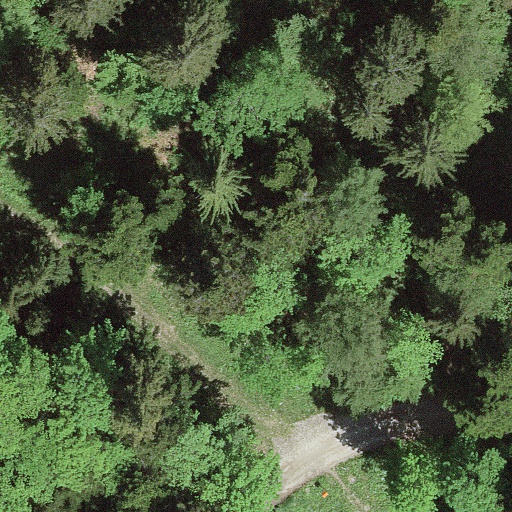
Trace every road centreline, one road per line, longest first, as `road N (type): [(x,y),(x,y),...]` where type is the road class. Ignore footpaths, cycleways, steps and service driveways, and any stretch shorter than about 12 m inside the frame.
road 1 (track): [(0,202),(310,511)]
road 2 (track): [(511,425),(367,422),(333,437),(241,511)]
